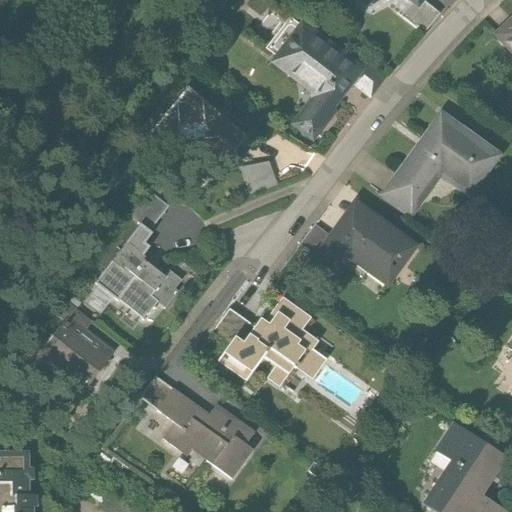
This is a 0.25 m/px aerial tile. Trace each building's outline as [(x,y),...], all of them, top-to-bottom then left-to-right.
[(375,64),(312,17),(282,57),(324,89),(302,118),(323,134),(364,80),(375,64)] [(380,58),(375,64),(364,80),(381,93),(398,71),(380,58)] [(198,85),(152,139),(166,150),(178,136),(228,132),(244,146),(255,132),(198,85)] [(511,150),(452,107),(392,190),(422,212),(452,170),(481,191),(511,150)] [(365,197),(341,230),(324,251),(350,270),(362,254),(398,281),(427,243),(365,197)] [(311,241),(324,251),(341,230),(328,220),(311,241)] [(114,267),(135,284),(117,306),(140,325),(167,292),(163,288),(174,275),(161,264),(165,259),(139,238),(114,267)] [(324,316),(293,294),(275,319),(271,315),(253,339),(245,333),(228,357),(256,378),(274,353),(287,362),(278,375),(289,383),(304,363),(322,376),(336,357),(323,347),(328,339),(314,329),(324,316)] [(91,391),(121,350),(75,317),(46,357),(91,391)] [(218,413),(165,373),(150,394),(185,420),(173,436),(198,454),(202,448),(241,476),(261,449),(254,444),(265,429),(227,401),(218,413)] [(434,501),(450,511),(511,511),(511,508),(489,493),(511,457),(511,454),(463,423),(446,449),(461,459),(434,501)] [(37,451),(2,451),(2,455),(0,455),(0,511),(41,511),(41,505),(46,505),(46,494),(36,495),(36,478),(42,478),(42,467),(37,467),(37,451)]
